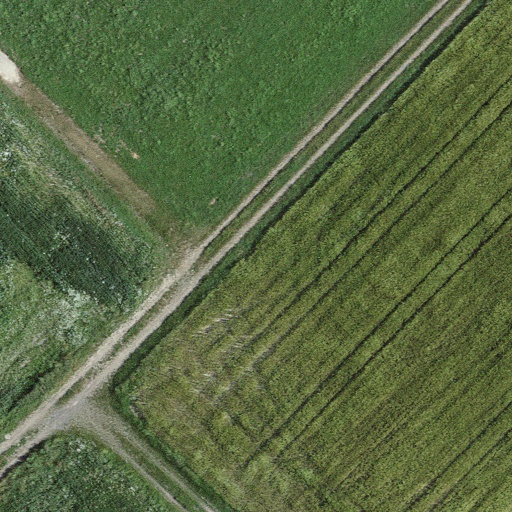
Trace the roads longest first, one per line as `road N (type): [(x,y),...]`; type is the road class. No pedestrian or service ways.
road 1 (track): [(0,451),(461,0)]
road 2 (track): [(66,382),(203,511)]
